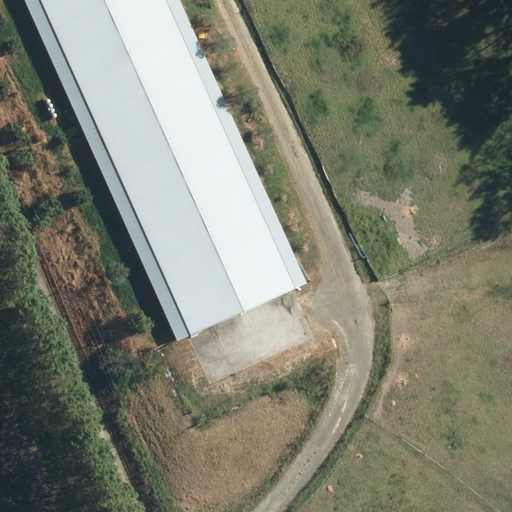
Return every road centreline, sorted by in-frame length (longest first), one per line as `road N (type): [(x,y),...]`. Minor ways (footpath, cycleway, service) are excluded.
road 1 (unknown): [(219,0),(351,293),(360,347),(336,418),(265,511)]
road 2 (unknown): [(0,208),(133,511)]
